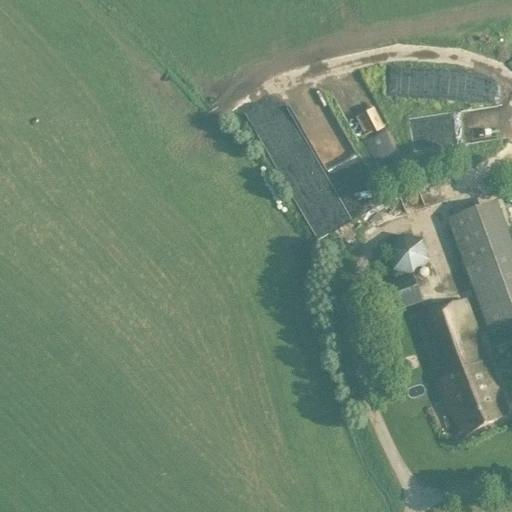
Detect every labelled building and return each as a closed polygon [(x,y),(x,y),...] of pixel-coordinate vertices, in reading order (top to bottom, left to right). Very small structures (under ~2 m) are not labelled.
[(406,70),(395,68),(392,88),(403,90),(406,70)] [(379,217),(401,206),(390,186),(377,193),(383,203),(374,208),(379,217)] [(337,236),(352,228),(343,212),(342,212),(334,196),(319,203),(337,236)] [(486,328),(511,318),(511,249),(494,199),(445,217),(486,328)] [(416,228),(382,238),(389,259),(422,249),(416,228)] [(380,285),(389,309),(418,298),(409,274),(380,285)] [(463,296),(413,315),(444,402),(459,434),(505,411),(485,356),(463,296)]
